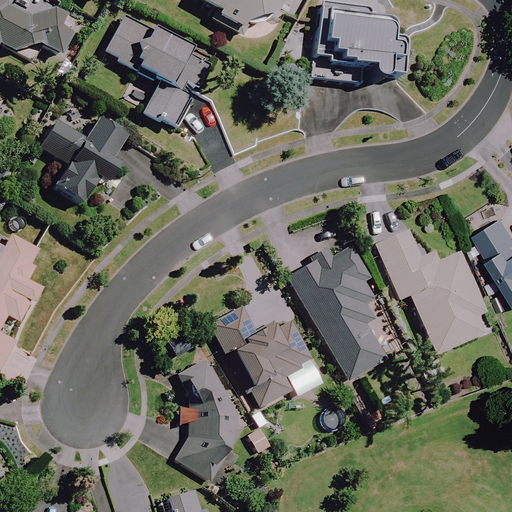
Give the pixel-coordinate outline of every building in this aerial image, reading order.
[(76,27),(24,0),(21,0),(13,17),(0,10),(0,50),(29,66),(36,51),(57,62),(76,27)] [(78,0),(93,9),(98,0),(78,0)] [(193,0),(191,5),(214,16),(212,21),(257,44),(278,0),(287,0),(291,1),(291,0),(193,0)] [(362,20),(363,9),(317,4),(309,83),(393,91),(398,36),(390,35),(391,23),(362,20)] [(206,68),(120,24),(100,61),(151,87),(136,117),(171,135),(206,68)] [(122,166),(112,160),(126,137),(98,121),(85,144),(53,125),(36,155),(53,165),(38,191),(76,214),(91,188),(104,196),(122,166)] [(511,239),(510,241),(491,209),(470,222),(477,233),(471,237),(511,305),(511,239)] [(417,262),(405,233),(371,248),(395,305),(405,300),(430,359),(480,338),(472,320),(481,316),(456,256),(435,264),(431,256),(417,262)] [(35,253),(7,239),(0,252),(0,365),(10,345),(0,339),(0,324),(3,319),(16,326),(25,308),(30,310),(39,293),(20,284),(35,253)] [(343,386),(382,363),(366,337),(377,331),(364,308),(374,302),(363,284),(365,283),(346,250),(328,261),(324,254),(282,279),(343,386)] [(252,337),(239,311),(205,327),(226,371),(233,367),(255,411),(288,395),(281,381),(308,368),(285,321),(252,337)] [(185,436),(168,464),(210,488),(243,432),(203,361),(157,387),(185,436)] [(377,411),(359,421),(367,435),(385,425),(377,411)] [(195,511),(190,494),(163,503),(165,511),(195,511)]
